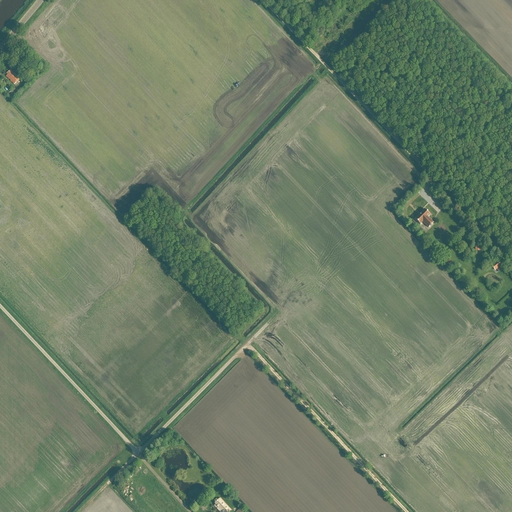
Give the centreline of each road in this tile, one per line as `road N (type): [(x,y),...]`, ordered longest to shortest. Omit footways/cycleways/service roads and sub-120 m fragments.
road 1 (unclassified): [(247,344),(405,511)]
road 2 (unclassified): [(419,164),(259,0)]
road 3 (unclassified): [(137,454),(0,306)]
road 4 (unclassified): [(137,454),(247,344)]
